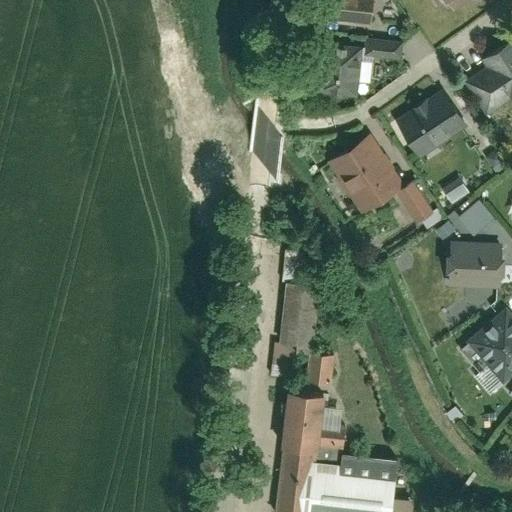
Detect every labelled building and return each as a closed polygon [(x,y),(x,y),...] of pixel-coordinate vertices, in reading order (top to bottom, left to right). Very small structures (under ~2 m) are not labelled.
[(330,0),(328,26),(372,30),(375,0),(330,0)] [(464,81),(489,117),(511,102),(511,41),(484,60),(487,66),(464,81)] [(315,96),(359,100),(365,49),(321,45),(315,96)] [(421,158),(467,128),(443,92),(397,122),(421,158)] [(407,188),(373,136),(330,164),(364,216),(407,188)] [(454,201),(472,190),(466,180),(448,191),(454,201)] [(476,232),(497,214),(481,196),(460,214),(476,232)] [(502,290),(503,244),(450,242),(449,288),(502,290)] [(287,249),(278,373),(296,374),(298,352),(315,353),(320,284),(310,284),(312,250),(287,249)] [(511,380),(511,313),(508,309),(469,342),(506,385),(511,380)] [(336,380),(337,352),(311,351),(310,379),(336,380)] [(321,392),(292,387),(282,454),(311,458),(321,392)] [(393,511),(398,464),(319,455),(313,511),(393,511)] [(396,511),(415,511),(416,497),(398,496),(396,511)]
